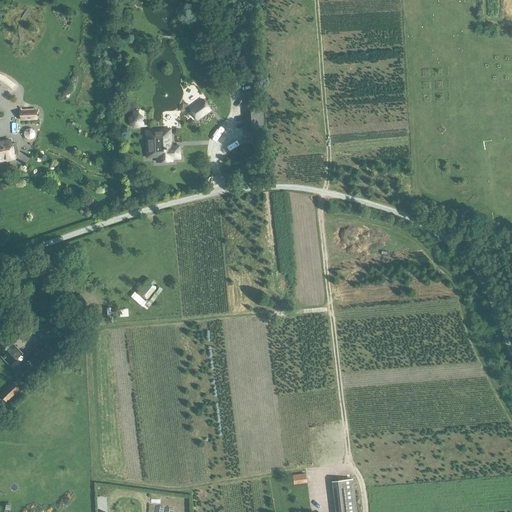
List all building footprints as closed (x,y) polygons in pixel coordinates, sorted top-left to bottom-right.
[(212,111),(203,99),(189,109),(198,121),(212,111)] [(261,105),(245,106),(247,136),(263,135),(261,105)] [(22,112),(20,112),(21,120),(37,119),(36,111),(26,112),(26,109),(22,110),(22,112)] [(132,113),(128,118),(128,125),(134,129),(140,128),(144,123),(144,117),(139,113),(138,110),(132,111),(132,113)] [(171,147),(170,129),(146,131),(147,157),(157,156),(158,161),(172,161),(172,159),(180,158),(179,146),(171,147)] [(0,161),(14,158),(13,154),(18,153),(16,144),(11,145),(11,141),(0,142),(0,161)] [(142,301),(152,304),(156,294),(146,290),(142,301)] [(0,355),(10,366),(23,354),(6,336),(2,339),(2,338),(0,339),(0,355)] [(49,352),(41,344),(31,355),(38,362),(49,352)] [(17,380),(0,395),(7,403),(19,390),(21,392),(25,388),(17,380)] [(305,475),(293,476),(294,485),(306,483),(305,475)]
